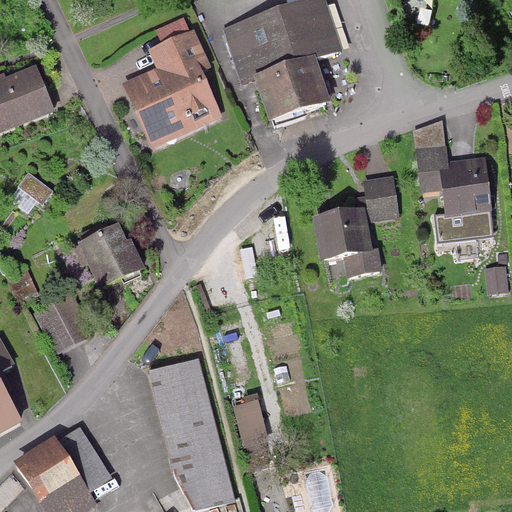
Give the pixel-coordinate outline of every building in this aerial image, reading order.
[(341,49),(324,0),(310,0),(222,29),(241,86),(255,82),(268,121),(272,120),(305,109),(332,100),(317,57),(341,49)] [(155,67),(121,82),(151,149),(223,117),(203,70),(211,67),(195,29),(190,31),(184,17),(155,30),(161,43),(147,49),(155,67)] [(0,78),(0,133),(55,111),(37,64),(0,78)] [(305,109),(272,120),(275,128),(308,117),(305,109)] [(443,120),(413,130),(415,148),(446,146),(443,120)] [(417,150),(422,193),(442,191),(445,213),(434,214),(437,242),(455,240),(477,238),(494,236),(486,158),(448,162),(446,147),(417,150)] [(54,191),(29,173),(18,187),(19,188),(37,201),(43,206),(54,191)] [(314,217),(321,260),(343,257),(347,278),(384,272),(380,246),(374,247),(370,224),(400,220),(393,177),(364,182),(367,198),(359,199),(361,210),(314,217)] [(37,201),(19,188),(10,200),(28,214),(37,201)] [(76,241),(98,288),(146,267),(132,238),(128,240),(119,221),(76,241)] [(477,238),(455,240),(457,260),(479,258),(477,238)] [(506,267),(485,269),(488,295),(509,293),(506,267)] [(69,294),(34,312),(56,355),(92,337),(69,294)] [(0,437),(27,422),(0,374),(0,372),(16,364),(1,337),(0,337),(0,437)] [(199,359),(149,371),(173,475),(194,511),(197,511),(235,501),(199,359)] [(258,399),(233,406),(244,448),(266,442),(269,441),(258,399)] [(80,427),(59,440),(91,491),(113,478),(80,427)] [(13,461),(45,511),(61,511),(69,507),(72,511),(88,511),(100,505),(91,491),(59,440),(55,434),(13,461)] [(242,448),(249,474),(273,468),(266,442),(244,448),(242,448)]
